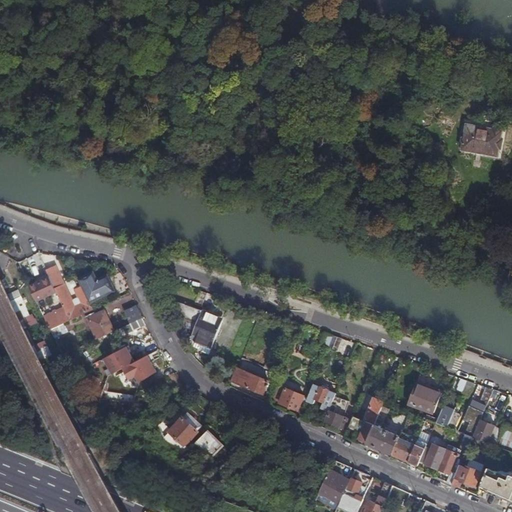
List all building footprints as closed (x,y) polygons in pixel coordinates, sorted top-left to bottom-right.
[(461,153),(502,161),(508,128),(464,119),(463,124),(466,125),(461,153)] [(57,266),(47,271),(48,274),(51,278),(57,293),(65,309),(71,322),(94,311),(91,304),(83,287),(76,290),(79,297),(73,300),(57,266)] [(80,280),(83,287),(91,304),(117,292),(109,276),(99,281),(95,273),(80,280)] [(29,283),(31,287),(51,278),(48,274),(29,283)] [(51,278),(31,287),(38,302),(57,293),(51,278)] [(208,295),(201,292),(195,306),(203,308),(208,295)] [(185,328),(181,337),(188,349),(191,341),(202,314),(202,312),(180,304),(176,305),(173,312),(179,325),(185,328)] [(134,323),(144,319),(138,306),(129,310),(134,323)] [(51,331),(65,324),(71,322),(65,309),(45,318),(48,324),(51,331)] [(126,312),(131,324),(134,323),(129,310),(126,312)] [(98,340),(115,332),(105,311),(89,319),(98,340)] [(202,314),(191,341),(201,345),(202,343),(213,347),(223,322),(202,314)] [(131,333),(147,326),(144,319),(134,323),(131,324),(117,331),(119,337),(131,332),(131,333)] [(51,331),(55,339),(69,332),(65,324),(51,331)] [(334,337),(326,334),(321,346),(328,349),(334,337)] [(342,340),(336,337),(331,349),(338,352),(342,340)] [(238,371),(232,385),(247,391),(248,389),(263,395),(269,382),(245,372),(244,374),(238,371)] [(468,382),(461,380),(459,386),(459,387),(458,390),(463,393),(468,382)] [(468,382),(463,393),(462,395),(469,398),(475,384),(468,382)] [(308,398),(307,400),(315,403),(316,400),(329,406),(330,403),(333,405),(335,398),(337,395),(330,392),(329,389),(324,387),(321,388),(314,385),(308,398)] [(278,386),(272,399),(279,402),(285,389),(278,386)] [(424,389),(416,386),(409,405),(434,415),(442,396),(433,392),(434,390),(425,386),(424,389)] [(494,391),(487,388),(480,402),(479,404),(487,408),(494,391)] [(285,389),(279,402),(281,403),(280,404),(299,411),(301,407),(304,408),(307,400),(308,398),(285,389)] [(333,405),(330,412),(331,412),(327,422),(344,429),(348,419),(345,418),(349,403),(335,398),(333,405)] [(360,440),(368,444),(375,426),(384,406),(385,403),(375,399),(365,421),(367,422),(360,440)] [(480,402),(473,399),(470,406),(485,412),(487,408),(479,404),(480,402)] [(485,412),(470,406),(459,433),(466,435),(471,422),(479,426),(485,412)] [(455,412),(444,408),(437,425),(448,429),(455,413),(455,412)] [(185,417),(199,432),(204,427),(188,412),(184,417),(185,417)] [(455,413),(448,429),(456,432),(463,417),(455,413)] [(185,446),(199,432),(185,417),(171,432),(185,446)] [(507,422),(500,419),(497,427),(489,444),(497,447),(507,422)] [(482,439),(474,436),(474,437),(489,444),(497,427),(489,423),(482,439)] [(382,450),(380,454),(385,456),(387,452),(393,455),(400,438),(401,437),(375,426),(368,444),(382,450)] [(511,447),(511,431),(505,428),(499,443),(511,447)] [(210,431),(204,436),(197,443),(212,458),(224,446),(210,431)] [(452,475),(449,484),(454,486),(458,476),(455,475),(457,470),(461,461),(464,462),(473,438),(466,435),(460,450),(458,456),(447,451),(439,470),(452,475)] [(400,438),(393,455),(420,466),(421,462),(428,446),(429,445),(423,442),(421,447),(400,438)] [(421,462),(439,470),(447,451),(435,446),(434,448),(429,459),(427,457),(431,447),(428,446),(421,462)] [(460,450),(450,446),(447,451),(458,456),(460,450)] [(353,470),(335,462),(320,494),(341,504),(351,483),(345,480),(346,478),(349,479),(353,470)] [(458,476),(454,486),(461,489),(464,482),(476,488),(482,475),(476,473),(477,471),(469,467),(468,469),(462,466),(458,476)] [(487,475),(481,490),(511,503),(511,475),(510,475),(509,479),(496,474),(487,475)] [(363,485),(352,480),(351,483),(341,504),(339,507),(348,511),(356,511),(362,499),(357,496),(363,485)] [(382,511),(387,500),(394,487),(385,484),(376,505),(371,503),(366,511),(382,511)] [(411,495),(394,487),(387,500),(405,508),(411,495)]
